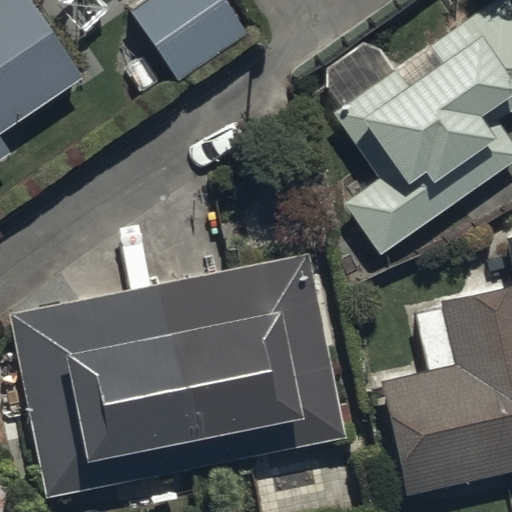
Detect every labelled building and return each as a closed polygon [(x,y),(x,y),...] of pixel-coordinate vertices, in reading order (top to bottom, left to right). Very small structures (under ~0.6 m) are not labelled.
[(0,121),(76,67),(27,0),(0,0),(0,145),(5,142),(0,135),(0,121)] [(240,26),(221,0),(130,0),(123,6),(170,74),(240,26)] [(511,4),(509,0),(482,0),(391,64),(375,41),(360,36),(323,63),(320,80),(337,102),(330,106),(376,172),(339,197),(374,248),(511,152),(511,139),(493,112),(511,99),(511,4)] [(375,374),(402,487),(511,462),(511,230),(498,235),(511,272),(511,274),(436,293),(451,356),(375,374)] [(302,247),(1,306),(38,489),(339,430),(302,247)] [(0,511),(12,511),(0,491),(0,511)]
